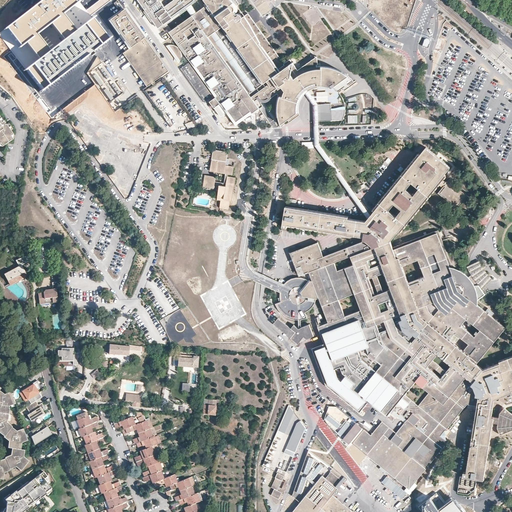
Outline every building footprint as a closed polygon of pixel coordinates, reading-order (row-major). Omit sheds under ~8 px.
[(39,0),(3,27),(20,50),(30,43),(40,35),(55,24),(67,15),(87,0),(39,0)] [(168,71),(144,38),(130,48),(109,20),(124,9),(117,0),(101,0),(97,3),(103,11),(96,16),(147,86),(151,83),(154,81),(168,71)] [(327,67),(325,67),(322,67),(318,67),(318,64),(319,64),(317,57),(298,71),(296,69),(295,68),(292,64),(290,62),(284,66),(276,55),(266,41),(247,14),(242,17),(241,16),(241,15),(239,14),(238,13),(236,13),(236,12),(237,10),(237,9),(237,7),(236,5),(239,3),(237,0),(138,0),(148,14),(158,28),(164,24),(166,23),(187,7),(192,4),(197,0),(203,0),(207,5),(197,12),(193,16),(171,31),(169,33),(180,47),(182,50),(183,52),(191,63),(215,96),(216,97),(216,98),(210,102),(215,109),(220,105),(234,121),(237,125),(259,109),(260,108),(254,100),(257,98),(258,99),(259,100),(261,101),(263,102),(265,102),(267,102),(268,101),(271,100),(270,99),(275,96),(278,94),(279,96),(279,97),(278,100),(278,102),(278,106),(278,109),(279,112),(279,113),(279,116),(279,118),(280,119),(281,122),(281,124),(282,125),(282,126),(289,121),(291,122),(300,115),(301,115),(300,112),(300,110),(300,108),(301,105),(301,104),(302,101),(302,99),(304,98),(305,96),(306,94),(307,93),(308,93),(309,92),(310,91),(312,90),(313,89),(315,89),(317,88),(319,88),(321,88),(323,88),(325,88),(328,88),(330,89),(332,90),(333,89),(336,90),(338,91),(339,92),(341,94),(343,92),(343,90),(355,81),(353,79),(351,77),(349,75),(345,73),(343,72),(340,70),(337,69),(334,68),(332,67),(330,67),(327,67)] [(187,7),(193,16),(197,12),(192,4),(187,7)] [(144,38),(134,23),(124,9),(109,20),(130,48),(144,38)] [(67,15),(55,24),(68,42),(80,33),(67,15)] [(112,39),(98,19),(80,33),(68,42),(53,52),(43,60),(30,69),(44,89),(112,39)] [(40,35),(30,43),(43,60),(53,52),(40,35)] [(181,51),(182,50),(180,47),(179,48),(178,47),(177,46),(175,45),(173,45),(171,45),(170,45),(175,52),(181,60),(181,59),(182,57),(182,55),(182,54),(181,53),(181,51)] [(110,101),(123,91),(98,59),(87,71),(110,101)] [(215,96),(191,63),(180,70),(204,103),(206,102),(215,96)] [(308,93),(307,93),(306,94),(305,96),(313,105),(318,105),(308,93)] [(318,105),(313,105),(313,121),(318,121),(319,121),(343,120),(345,107),(331,109),(331,104),(318,105)] [(0,145),(1,147),(11,140),(9,137),(11,135),(9,131),(7,128),(5,126),(5,125),(5,124),(3,121),(1,122),(0,122),(0,145)] [(79,132),(85,129),(82,124),(77,127),(79,132)] [(351,187),(319,144),(319,134),(314,135),(314,143),(314,145),(347,190),(355,201),(367,216),(369,213),(370,213),(359,198),(351,187)] [(361,429),(339,408),(331,407),(326,419),(342,433),(338,439),(350,447),(359,455),(361,457),(363,455),(365,453),(386,470),(384,472),(405,490),(405,489),(411,482),(445,442),(438,436),(464,404),(475,406),(465,458),(483,461),(486,444),(490,421),(495,422),(496,416),(489,414),(492,400),(511,391),(511,357),(480,370),(474,365),(503,329),(489,317),(483,312),(471,302),(460,292),(456,288),(453,282),(450,274),(447,265),(449,265),(436,229),(401,243),(403,249),(393,253),(390,246),(387,240),(396,230),(398,231),(436,185),(440,188),(436,193),(454,209),(466,194),(448,179),(444,183),(440,180),(444,175),(442,174),(448,167),(424,147),(418,154),(416,152),(370,209),(372,210),(373,211),(371,214),(369,213),(367,216),(364,220),(344,216),(344,214),(284,204),(281,225),(286,226),(286,223),(361,235),(360,241),(322,255),(316,241),(289,252),(298,274),(308,271),(310,279),(317,296),(326,321),(344,369),(390,407),(404,418),(393,432),(379,420),(368,434),(361,429)] [(225,150),(210,148),(207,168),(211,169),(211,174),(202,172),(200,184),(212,186),(212,182),(217,183),(215,197),(219,197),(217,205),(226,206),(227,199),(228,197),(230,198),(232,185),(231,185),(231,182),(232,182),(234,175),(225,174),(225,171),(230,172),(231,164),(223,162),(225,150)] [(106,158),(102,166),(110,169),(113,160),(106,158)] [(403,249),(401,243),(390,246),(393,253),(403,249)] [(30,260),(27,255),(16,260),(19,267),(4,274),(10,285),(27,276),(21,265),(30,260)] [(485,269),(480,260),(470,265),(468,266),(469,274),(474,281),(485,287),(485,286),(492,279),(485,269)] [(468,266),(451,274),(450,274),(453,282),(460,281),(469,274),(468,266)] [(456,288),(460,292),(464,288),(474,281),(469,274),(460,281),(453,282),(456,288)] [(281,299),(283,303),(286,306),(281,312),(286,316),(288,316),(290,317),(293,318),(296,318),(300,317),(301,317),(303,317),(305,316),(303,310),(304,310),(305,309),(307,308),(309,306),(310,304),(312,302),(313,300),(313,298),(315,298),(316,296),(317,296),(310,279),(308,279),(307,280),(305,279),(303,277),(300,277),(297,276),(294,276),(293,276),(292,277),(288,278),(286,279),(284,281),(282,283),(281,284),(280,286),(279,289),(278,291),(278,294),(278,296),(279,298),(279,300),(281,299)] [(282,283),(273,279),(271,283),(269,287),(278,291),(279,289),(280,286),(281,284),(282,283)] [(485,287),(474,281),(464,288),(460,292),(471,302),(485,287)] [(47,292),(45,290),(43,292),(38,293),(39,299),(39,304),(57,302),(56,289),(60,288),(59,282),(52,283),(53,289),(49,290),(49,292),(47,292)] [(281,299),(279,300),(273,302),(274,304),(276,307),(279,310),(281,312),(286,306),(283,303),(281,299)] [(486,309),(483,312),(489,317),(492,314),(486,309)] [(291,327),(278,316),(273,323),(298,343),(304,336),(307,338),(314,336),(310,324),(301,328),(301,317),(300,317),(299,328),(294,324),(291,327)] [(344,369),(326,321),(316,325),(323,344),(313,348),(326,383),(360,411),(367,416),(368,414),(374,417),(383,416),(390,407),(344,369)] [(145,351),(146,347),(128,344),(128,345),(128,346),(109,344),(108,353),(115,354),(128,355),(129,349),(145,351)] [(74,352),(74,347),(62,347),(62,350),(58,349),(58,355),(62,355),(62,359),(75,359),(75,363),(80,363),(80,352),(74,352)] [(197,358),(179,356),(178,366),(196,369),(197,358)] [(29,401),(32,405),(36,402),(42,398),(37,389),(40,388),(38,382),(33,385),(34,386),(23,393),(28,401),(29,401)] [(0,407),(2,408),(2,413),(6,414),(7,409),(9,409),(9,406),(11,406),(10,403),(14,402),(11,392),(4,394),(0,390),(0,407)] [(141,395),(126,393),(125,401),(140,403),(141,395)] [(219,403),(219,400),(204,399),(203,414),(214,415),(215,409),(215,402),(219,403)] [(323,405),(317,402),(314,408),(324,412),(328,403),(324,401),(323,405)] [(36,402),(32,405),(27,408),(31,415),(28,416),(32,422),(40,417),(40,418),(45,415),(43,411),(45,410),(43,407),(44,407),(42,404),(39,406),(36,402)] [(295,414),(289,407),(278,433),(286,435),(295,414)] [(499,416),(496,416),(495,422),(498,422),(497,428),(500,435),(511,430),(511,414),(504,408),(499,414),(499,416)] [(80,428),(96,421),(98,420),(97,418),(96,417),(89,419),(86,412),(83,413),(85,417),(77,420),(80,428)] [(137,416),(132,418),(131,416),(120,421),(119,419),(115,420),(115,423),(114,423),(115,427),(122,425),(123,426),(124,429),(128,427),(145,420),(142,412),(135,412),(137,416)] [(0,433),(2,432),(5,435),(11,428),(12,427),(7,423),(7,420),(6,420),(6,414),(2,413),(1,419),(0,418),(0,433)] [(149,429),(145,420),(128,427),(129,429),(130,431),(137,429),(138,433),(149,429)] [(96,421),(80,428),(78,428),(81,436),(83,435),(92,431),(91,428),(98,425),(97,423),(96,421)] [(306,429),(301,421),(297,424),(285,453),(294,457),(306,429)] [(43,425),(30,433),(33,437),(30,438),(35,445),(45,439),(45,440),(50,437),(48,433),(50,432),(48,428),(45,429),(43,425)] [(17,432),(11,428),(5,435),(5,436),(8,439),(7,441),(8,442),(8,444),(15,445),(14,450),(20,450),(21,444),(23,443),(22,441),(26,439),(23,430),(17,432)] [(152,436),(149,429),(138,433),(140,436),(133,439),(134,441),(134,443),(136,442),(152,436)] [(92,431),(83,435),(86,443),(102,437),(104,436),(103,434),(102,432),(95,435),(94,431),(92,431)] [(146,448),(156,444),(154,437),(153,436),(152,436),(136,442),(137,445),(138,447),(145,444),(146,448)] [(102,437),(86,443),(84,444),(87,452),(99,448),(97,444),(104,441),(103,439),(102,437)] [(156,444),(146,448),(140,450),(141,454),(134,457),(135,459),(136,461),(153,455),(153,453),(157,452),(155,447),(157,446),(156,444)] [(99,448),(87,452),(90,460),(107,454),(109,453),(108,450),(107,449),(100,451),(99,448)] [(24,451),(20,450),(14,450),(13,454),(11,454),(10,456),(9,456),(11,462),(7,463),(9,469),(9,470),(16,468),(17,469),(19,467),(22,470),(29,462),(23,458),(24,451)] [(365,453),(363,455),(384,472),(386,470),(365,453)] [(107,454),(90,460),(89,461),(92,469),(103,464),(102,461),(109,458),(108,456),(107,454)] [(156,463),(153,455),(136,461),(137,464),(138,466),(145,463),(146,467),(148,466),(156,463)] [(354,511),(336,496),(349,481),(342,471),(311,456),(293,493),(303,501),(293,511),(354,511)] [(483,461),(465,458),(462,471),(469,472),(469,477),(472,478),(476,479),(479,479),(483,461)] [(5,471),(9,469),(7,463),(5,459),(0,460),(0,480),(2,480),(4,474),(5,473),(5,471)] [(162,470),(158,462),(156,463),(148,466),(149,468),(149,469),(142,472),(143,475),(144,477),(160,471),(162,470)] [(103,464),(92,469),(88,470),(90,474),(90,476),(91,478),(97,476),(113,470),(112,468),(112,466),(105,468),(103,464)] [(100,484),(109,481),(111,480),(110,476),(116,473),(116,471),(115,469),(113,470),(97,476),(100,484)] [(47,476),(43,471),(28,483),(30,485),(27,487),(25,487),(22,489),(21,491),(19,493),(17,491),(16,490),(10,495),(12,497),(6,501),(6,507),(5,511),(21,511),(22,511),(18,507),(21,505),(25,510),(29,506),(28,505),(30,504),(30,502),(37,497),(38,497),(40,496),(41,497),(43,495),(40,490),(42,488),(45,492),(50,489),(51,488),(48,484),(44,478),(47,476)] [(163,479),(160,471),(144,477),(142,477),(143,479),(144,481),(151,479),(152,483),(153,482),(163,479)] [(278,490),(285,476),(278,473),(271,487),(274,488),(271,495),(279,499),(282,492),(278,490)] [(177,482),(174,474),(163,479),(153,482),(154,485),(155,487),(165,483),(166,486),(169,485),(170,485),(177,482)] [(469,477),(459,475),(457,475),(454,491),(464,493),(471,488),(472,478),(469,477)] [(387,476),(382,482),(402,500),(407,494),(387,476)] [(177,482),(170,485),(170,487),(171,489),(178,486),(180,490),(190,486),(195,485),(191,477),(177,482)] [(109,481),(100,484),(98,485),(102,493),(103,492),(119,486),(118,483),(118,482),(111,484),(109,481)] [(414,484),(411,482),(405,489),(408,492),(414,484)] [(30,485),(28,483),(17,491),(19,493),(21,491),(22,489),(25,487),(27,487),(30,485)] [(106,500),(117,496),(116,492),(123,489),(122,487),(121,485),(119,486),(103,492),(106,500)] [(193,494),(190,486),(180,490),(181,494),(174,497),(175,499),(176,501),(178,500),(193,494)] [(195,494),(193,494),(178,500),(179,504),(179,505),(186,502),(188,505),(194,503),(198,501),(196,495),(195,494)] [(38,497),(37,497),(30,502),(30,504),(28,505),(29,506),(34,503),(40,498),(41,497),(40,496),(38,497)] [(109,508),(126,502),(127,501),(127,499),(126,497),(119,500),(117,496),(106,500),(109,508)] [(126,502),(109,508),(108,509),(109,511),(121,511),(120,508),(127,506),(126,504),(126,502)] [(197,511),(194,503),(188,505),(183,507),(185,511),(182,511),(194,511),(196,511),(197,511)]
